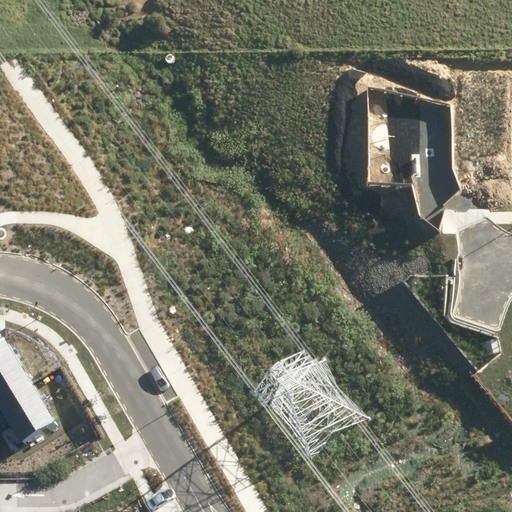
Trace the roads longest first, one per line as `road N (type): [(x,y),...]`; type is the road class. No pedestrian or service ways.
road 1 (residential): [(0,272),(45,281),(77,303),(159,434)]
road 2 (residential): [(159,434),(65,489),(0,490)]
